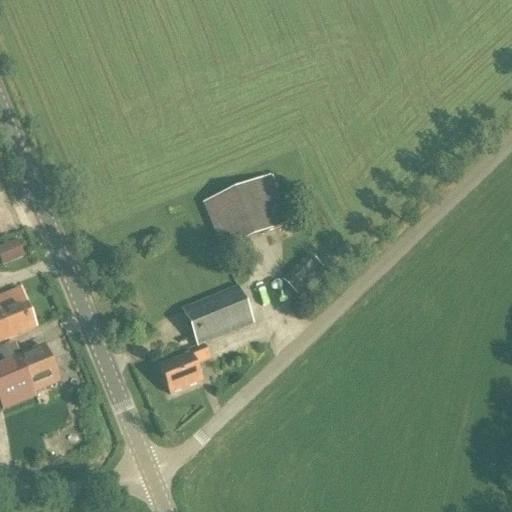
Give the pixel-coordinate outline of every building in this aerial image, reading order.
[(270,177),(202,206),(222,252),(289,224),(270,177)] [(309,255),(281,281),(296,296),(323,270),(309,255)] [(188,351),(190,355),(158,368),(170,398),(202,385),(194,367),(210,360),(204,347),(254,326),(238,288),(181,311),(196,347),(188,351)] [(0,344),(11,340),(37,329),(21,290),(0,298),(0,344)] [(11,340),(0,344),(0,348),(5,360),(0,361),(0,385),(10,409),(34,399),(32,394),(59,384),(44,347),(18,357),(11,340)]
